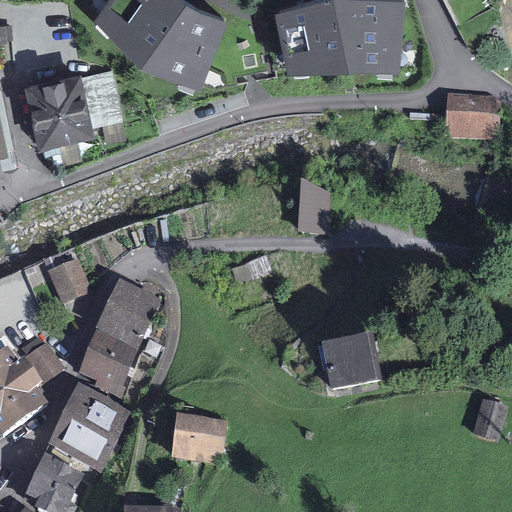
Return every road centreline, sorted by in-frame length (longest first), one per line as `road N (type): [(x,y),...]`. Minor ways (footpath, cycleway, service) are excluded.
road 1 (residential): [(0,457),(30,469),(103,301),(117,277),(151,255),(421,243),(486,254)]
road 2 (residential): [(0,201),(258,111),(417,103),(451,68)]
